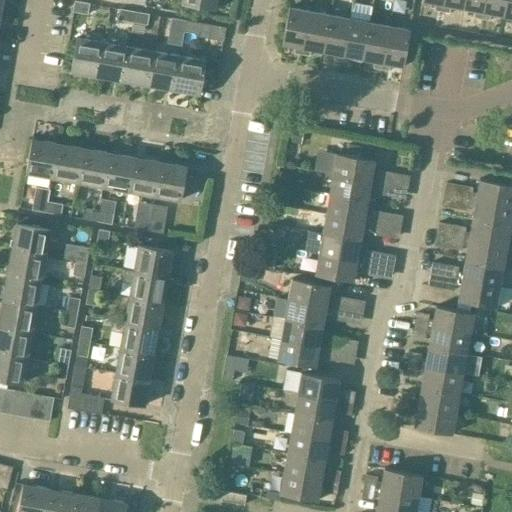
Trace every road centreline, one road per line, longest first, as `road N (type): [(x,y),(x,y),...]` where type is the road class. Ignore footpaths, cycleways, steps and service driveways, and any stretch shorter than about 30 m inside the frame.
road 1 (residential): [(345,511),(378,313),(410,253),(430,114)]
road 2 (residential): [(179,474),(247,82)]
road 3 (unknown): [(32,84),(240,124)]
road 4 (residential): [(430,114),(247,82)]
road 5 (residential): [(179,474),(0,446)]
